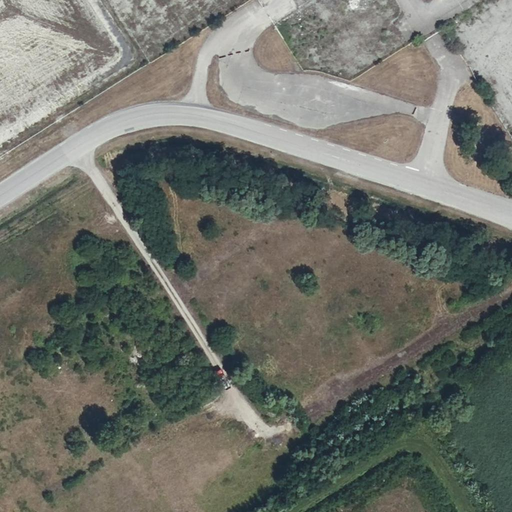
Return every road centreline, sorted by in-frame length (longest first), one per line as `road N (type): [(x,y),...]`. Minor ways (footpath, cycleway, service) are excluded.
road 1 (unclassified): [(0,193),(106,127),(157,113),(191,115),(511,216)]
road 2 (track): [(75,147),(263,436)]
